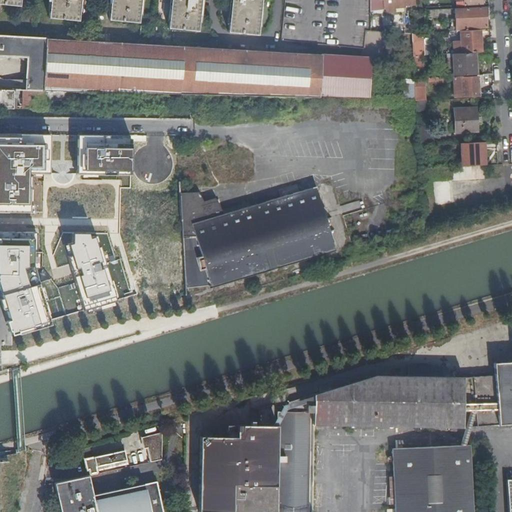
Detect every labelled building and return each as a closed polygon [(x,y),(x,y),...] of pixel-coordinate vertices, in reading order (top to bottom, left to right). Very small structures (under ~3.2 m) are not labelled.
[(20,7),(20,0),(0,0),(0,9),(1,4),(20,7)] [(80,0),(50,0),(49,18),(78,21),(80,0)] [(141,0),(110,0),(109,20),(139,23),(141,0)] [(199,31),(201,0),(171,0),(168,28),(199,31)] [(261,0),(231,0),(228,32),(258,35),(261,0)] [(286,0),(283,40),(365,49),(366,30),(370,30),(370,0),(286,0)] [(380,0),(381,8),(401,7),(401,5),(414,4),(414,0),(380,0)] [(487,27),(486,7),(427,10),(428,17),(424,17),(425,21),(456,19),(456,17),(467,16),(468,28),(487,27)] [(482,52),(481,30),(461,31),(462,53),(476,53),(482,52)] [(0,89),(14,90),(181,93),(181,94),(293,97),(369,98),(371,57),(311,54),(46,38),(0,35),(0,55),(27,57),(26,78),(0,76),(0,89)] [(454,76),(477,75),(476,53),(462,53),(453,54),(454,76)] [(447,77),(454,76),(453,54),(446,54),(447,77)] [(413,56),(413,60),(414,71),(422,71),(422,55),(413,56)] [(477,76),(461,77),(462,97),(478,97),(477,76)] [(455,97),(462,97),(461,77),(454,77),(455,97)] [(414,78),(416,101),(426,100),(424,78),(414,78)] [(0,89),(0,108),(14,108),(14,90),(0,89)] [(24,90),(23,108),(46,109),(46,106),(43,106),(44,91),(24,90)] [(426,109),(426,100),(416,101),(416,110),(426,109)] [(477,108),(455,109),(456,132),(479,131),(477,108)] [(418,145),(434,145),(433,124),(417,125),(417,140),(418,145)] [(54,135),(0,134),(0,184),(33,184),(54,180),(54,135)] [(133,134),(78,136),(79,180),(130,181),(132,157),(133,134)] [(142,136),(142,150),(170,150),(170,136),(142,136)] [(484,165),(486,165),(484,142),(462,144),(463,166),(484,165)] [(485,179),(484,165),(463,166),(452,167),(453,180),(485,179)] [(449,182),(436,182),(437,205),(451,204),(449,182)] [(33,184),(0,184),(0,223),(11,223),(34,223),(33,184)] [(316,186),(218,216),(211,203),(203,203),(196,195),(180,196),(182,237),(185,288),(211,286),(212,287),(336,248),(316,186)] [(29,233),(0,234),(0,268),(29,265),(29,233)] [(95,236),(62,246),(82,310),(115,299),(95,236)] [(150,287),(182,284),(178,247),(179,247),(178,236),(162,238),(164,249),(157,250),(158,258),(147,259),(150,287)] [(34,268),(0,275),(0,292),(9,332),(50,324),(34,268)] [(494,375),(482,376),(484,426),(511,423),(511,361),(494,363),(494,375)] [(312,395),(311,425),(353,426),(410,427),(462,427),(484,426),(482,376),(463,378),(443,377),(443,368),(438,368),(438,366),(377,365),(377,376),(320,392),(312,395)] [(211,511),(246,511),(309,511),(311,425),(312,395),(289,402),(289,413),(274,412),(274,426),(263,425),(241,425),(241,437),(222,436),(213,436),(196,436),(195,511),(211,511)] [(242,406),(241,400),(217,407),(219,413),(242,406)] [(241,437),(241,425),(223,424),(222,436),(241,437)] [(161,460),(162,433),(142,438),(144,448),(148,447),(151,462),(161,460)] [(473,511),(471,474),(470,445),(392,449),(395,511),(473,511)] [(91,474),(98,472),(98,469),(127,463),(125,450),(85,457),(88,470),(90,469),(91,474)] [(471,474),(473,511),(483,511),(482,473),(471,474)] [(88,475),(55,481),(60,506),(61,511),(163,511),(157,480),(93,494),(88,475)]
